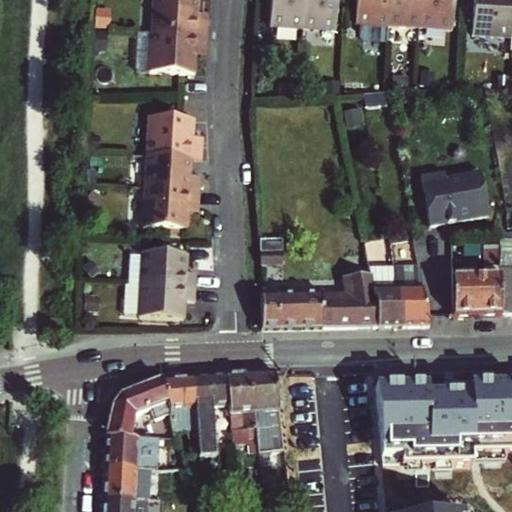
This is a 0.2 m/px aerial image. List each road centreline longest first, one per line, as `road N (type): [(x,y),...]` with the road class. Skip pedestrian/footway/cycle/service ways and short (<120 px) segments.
road 1 (residential): [(234,353),(233,0)]
road 2 (residential): [(511,346),(234,353)]
road 3 (residential): [(87,363),(78,511)]
road 4 (residential): [(234,353),(87,363)]
